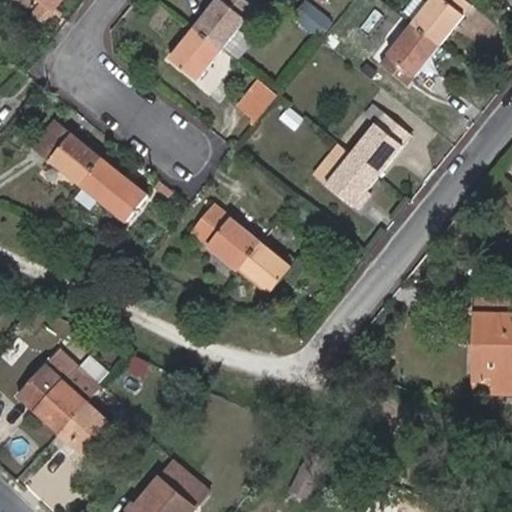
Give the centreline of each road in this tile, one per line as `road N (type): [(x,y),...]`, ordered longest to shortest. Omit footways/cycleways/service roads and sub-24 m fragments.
road 1 (residential): [(511,119),(304,382)]
road 2 (residential): [(120,0),(74,57),(190,149)]
